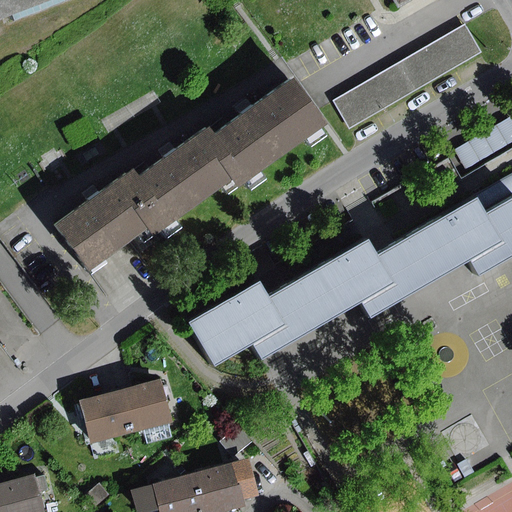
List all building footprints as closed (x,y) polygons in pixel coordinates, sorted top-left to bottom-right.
[(0,0),(0,21),(9,18),(2,0),(0,0)] [(2,0),(9,18),(10,21),(73,0),(2,0)] [(482,52),(466,24),(334,101),(350,129),(482,52)] [(319,127),(286,81),(246,109),(209,136),(236,174),(242,182),(319,127)] [(86,117),(63,130),(74,150),(97,137),(86,117)] [(511,119),(511,118),(457,150),(467,168),(511,141),(511,119)] [(209,136),(204,129),(171,153),(131,181),(159,220),(163,226),(236,174),(209,136)] [(54,223),(88,271),(159,220),(131,181),(125,172),(91,197),(54,223)] [(511,180),(482,199),(491,214),(511,202),(511,180)] [(263,283),(193,324),(219,369),(257,346),(267,362),(365,303),(376,320),(474,262),(484,277),(511,260),(511,202),(491,214),(482,199),(389,253),(382,257),(372,240),(273,299),(263,283)] [(163,382),(124,392),(135,434),(144,432),(170,425),(174,424),(163,382)] [(116,439),(135,434),(124,392),(83,402),(92,444),(116,439)] [(170,425),(144,432),(147,445),(173,438),(170,425)] [(239,427),(221,442),(233,458),(252,443),(239,427)] [(116,439),(92,444),(96,459),(119,453),(116,439)] [(251,461),(234,465),(243,501),(261,497),(251,461)] [(234,465),(196,475),(205,511),(231,511),(245,508),(243,501),(234,465)] [(161,510),(161,511),(205,511),(196,475),(155,485),(161,510)] [(37,476),(0,486),(0,487),(6,511),(46,511),(42,493),(49,491),(45,477),(37,479),(37,476)] [(99,483),(86,495),(96,507),(110,495),(99,483)] [(154,511),(161,510),(155,485),(133,490),(138,511),(154,511)]
